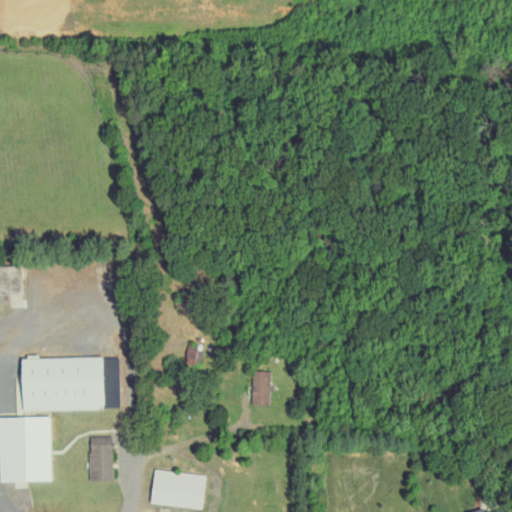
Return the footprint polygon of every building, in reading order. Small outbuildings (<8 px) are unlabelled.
[(3,404),(88,403),(87,351),(2,352),(3,404)] [(256,399),(258,365),(240,364),(238,398),(256,399)] [(0,410),(0,474),(40,474),(39,410),(0,410)] [(100,475),(99,430),(75,431),(76,476),(100,475)] [(187,502),(190,468),(138,463),(135,498),(187,502)] [(488,511),(486,503),(463,509),(462,504),(449,507),(449,511),(488,511)]
